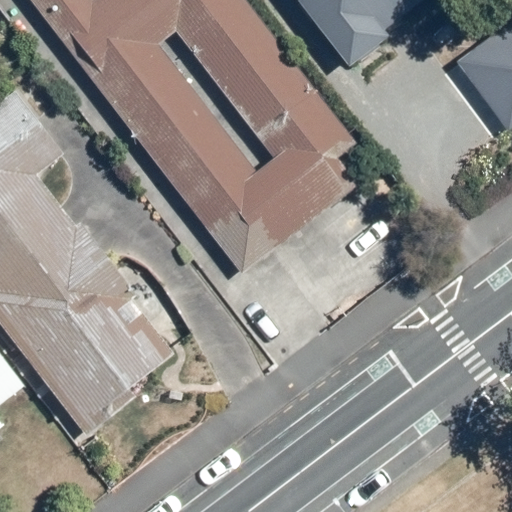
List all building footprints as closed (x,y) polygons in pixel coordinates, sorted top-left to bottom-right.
[(24,0),(32,9),(71,59),(78,54),(100,81),(95,85),(240,274),(377,168),(246,0),(24,0)] [(427,0),(296,0),(343,63),(427,0)] [(511,131),(511,14),(452,63),(509,134),(511,131)] [(61,153),(11,91),(0,100),(0,328),(80,429),(179,350),(37,173),(61,153)] [(0,399),(23,382),(0,352),(0,399)]
